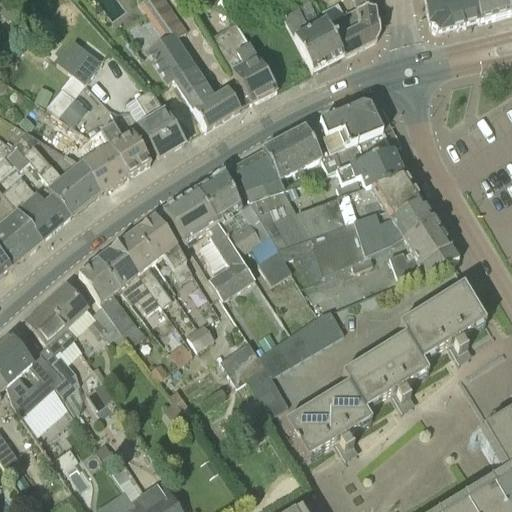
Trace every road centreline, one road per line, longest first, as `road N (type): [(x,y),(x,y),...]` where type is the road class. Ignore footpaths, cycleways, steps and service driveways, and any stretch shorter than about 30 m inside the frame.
road 1 (tertiary): [(0,316),(109,226),(243,141),(327,97),(407,73)]
road 2 (residential): [(511,302),(420,146),(407,73)]
